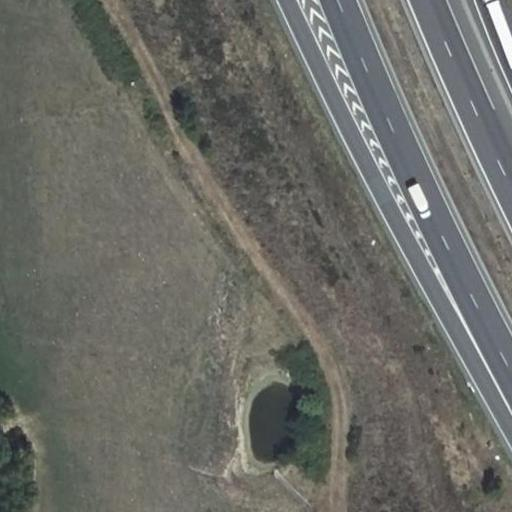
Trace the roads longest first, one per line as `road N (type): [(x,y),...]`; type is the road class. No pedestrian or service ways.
road 1 (motorway): [(290,0),(343,111),(511,408)]
road 2 (motorway): [(342,0),(511,370)]
road 3 (motorway): [(511,176),(435,0)]
